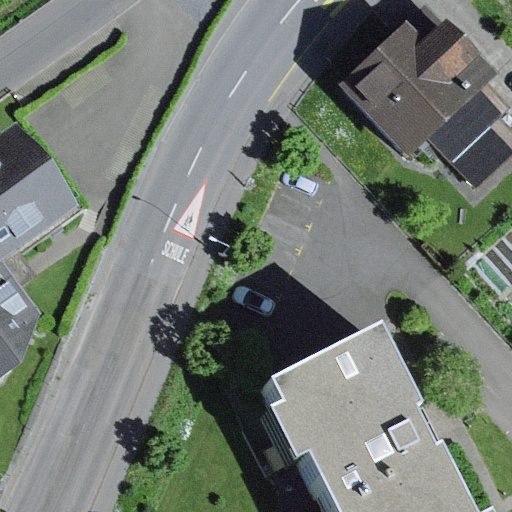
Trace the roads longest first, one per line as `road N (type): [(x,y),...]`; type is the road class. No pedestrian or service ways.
road 1 (primary): [(46,511),(211,131),(302,0)]
road 2 (residential): [(511,369),(321,157)]
